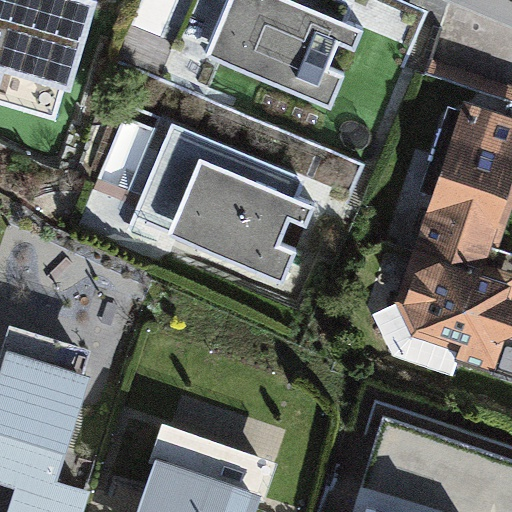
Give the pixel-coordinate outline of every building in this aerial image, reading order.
[(82,0),(0,0),(0,91),(53,106),(82,0)] [(421,31),(344,0),(206,0),(177,73),(373,151),(421,31)] [(511,229),(511,118),(472,104),(420,247),(496,275),(511,229)] [(344,192),(178,125),(133,236),(299,303),(344,192)] [(394,318),(511,359),(511,280),(496,275),(420,247),(394,318)] [(90,371),(8,345),(0,370),(0,484),(13,488),(5,511),(83,511),(91,488),(57,478),(90,371)] [(256,511),(264,489),(156,452),(135,511),(256,511)]
